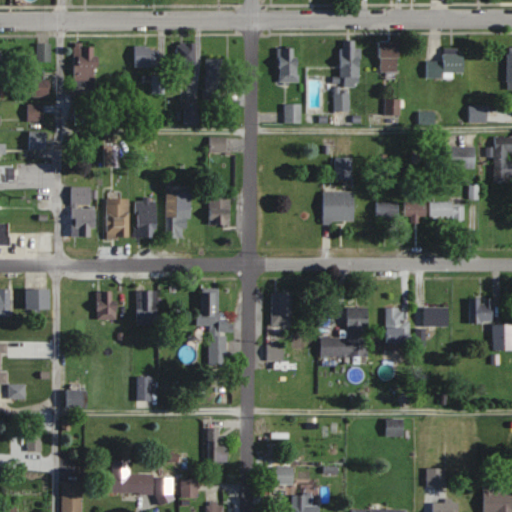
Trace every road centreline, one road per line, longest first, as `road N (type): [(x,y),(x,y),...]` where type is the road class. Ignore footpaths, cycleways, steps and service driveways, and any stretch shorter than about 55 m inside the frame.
road 1 (residential): [(246,511),(254,0)]
road 2 (residential): [(511,16),(0,19)]
road 3 (residential): [(0,262),(511,264)]
